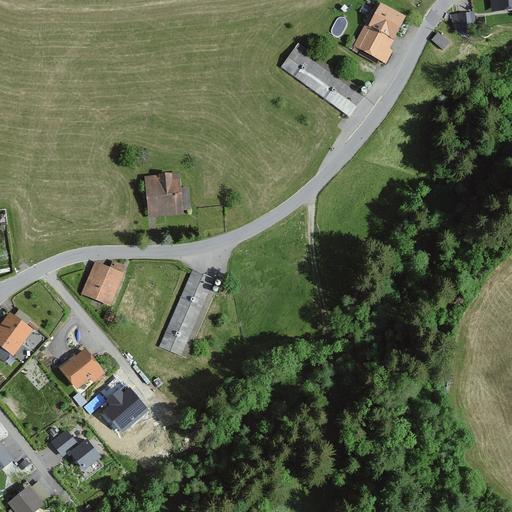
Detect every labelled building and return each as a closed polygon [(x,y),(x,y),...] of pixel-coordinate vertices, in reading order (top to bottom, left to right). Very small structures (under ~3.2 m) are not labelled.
[(511,0),(490,0),(491,12),(511,9),(511,0)] [(380,4),(353,53),(378,67),(405,18),(380,4)] [(474,12),(451,15),(452,29),(476,27),(474,12)] [(432,39),(445,49),(451,40),(439,30),(432,39)] [(346,118),(364,93),(298,45),(279,70),(346,118)] [(147,220),(182,217),(179,176),(144,179),(147,220)] [(94,262),(81,296),(110,308),(123,273),(94,262)] [(186,360),(218,281),(191,270),(158,349),(186,360)] [(33,332),(8,313),(0,324),(0,348),(13,358),(33,332)] [(104,376),(85,350),(58,370),(77,395),(104,376)] [(122,392),(94,414),(114,440),(142,418),(122,392)] [(157,415),(149,420),(157,433),(165,428),(157,415)] [(77,443),(67,430),(52,442),(62,455),(77,443)] [(70,452),(84,470),(101,457),(87,439),(70,452)] [(0,470),(14,460),(4,446),(0,441),(0,470)] [(33,511),(43,504),(26,485),(6,503),(13,511),(33,511)]
